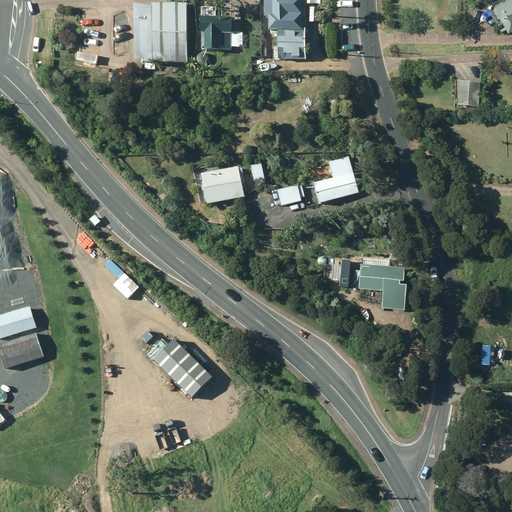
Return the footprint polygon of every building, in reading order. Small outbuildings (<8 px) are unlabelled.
[(143,60),(187,61),(187,1),(167,1),(166,0),(159,0),(159,2),(151,1),(151,3),(134,3),(134,56),(143,56),(143,60)] [(264,0),(264,15),(268,14),(268,28),(277,28),(277,36),(273,35),(273,45),(274,45),(274,54),(277,54),(277,57),(289,57),(290,58),(304,58),(304,28),(305,28),(304,0),(264,0)] [(508,33),(511,31),(511,0),(497,0),(489,5),(491,8),(490,9),(502,31),(506,29),(508,33)] [(215,6),(201,5),(201,48),(231,48),(231,46),(243,46),(243,31),(231,31),(231,15),(215,15),(215,6)] [(478,105),(480,81),(460,80),(458,104),(478,105)] [(320,202),(360,191),(350,155),(329,161),(333,176),(314,181),(320,202)] [(266,182),(261,162),(251,165),(254,180),(259,179),(260,183),(266,182)] [(207,203),(244,195),(241,182),(245,181),(242,167),(238,168),(238,165),(200,172),(200,173),(195,174),(200,203),(206,201),(207,203)] [(282,205),(301,200),(298,185),(278,189),(282,205)] [(89,218),(95,225),(100,221),(94,214),(89,218)] [(344,266),(336,259),(321,277),(328,284),(344,266)] [(404,267),(361,263),(359,288),(383,290),(381,307),(404,309),(406,283),(400,282),(400,279),(403,280),(404,267)] [(152,360),(191,398),(212,378),(173,339),(152,360)]
